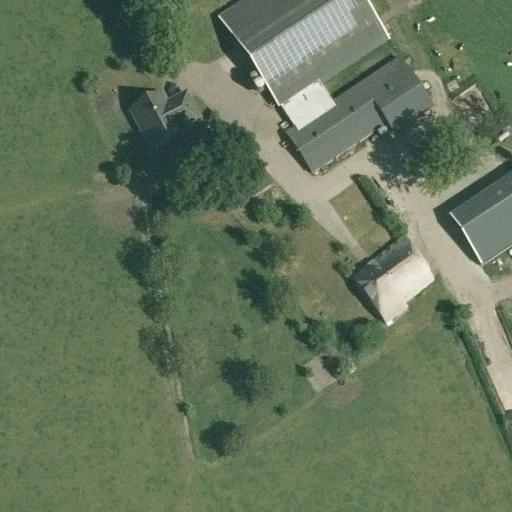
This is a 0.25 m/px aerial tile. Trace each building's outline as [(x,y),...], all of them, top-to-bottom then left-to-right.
[(399,60),(329,106),(316,86),(385,40),(358,0),(256,0),(223,22),(281,110),(280,110),(294,130),(285,136),(312,175),(386,126),(391,134),(430,108),(399,60)] [(152,151),(180,136),(179,133),(198,123),(185,98),(166,108),(160,97),(132,112),(152,151)] [(353,225),(395,201),(381,176),(339,199),(353,225)] [(511,216),(459,252),(480,284),(511,262),(511,216)] [(432,281),(404,240),(353,281),(385,326),(406,309),(403,304),(432,281)]
